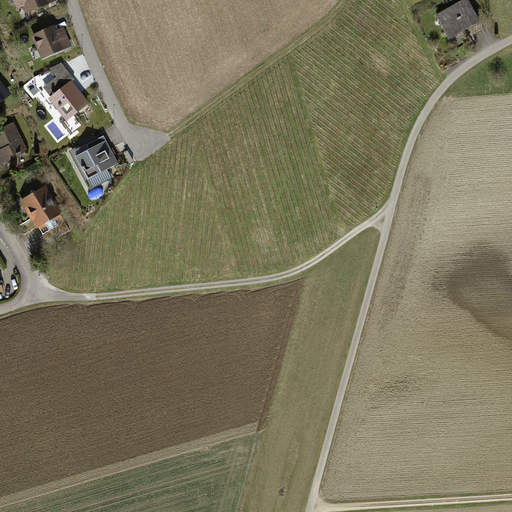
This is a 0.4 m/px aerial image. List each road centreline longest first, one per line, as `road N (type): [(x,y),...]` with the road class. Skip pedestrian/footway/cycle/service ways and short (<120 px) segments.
road 1 (track): [(511,39),(450,78),(418,118),(308,511)]
road 2 (track): [(387,209),(311,262),(265,280),(39,298),(0,309)]
road 3 (track): [(137,148),(303,37),(342,0)]
road 4 (track): [(309,508),(511,496)]
road 5 (residential): [(71,0),(137,148)]
